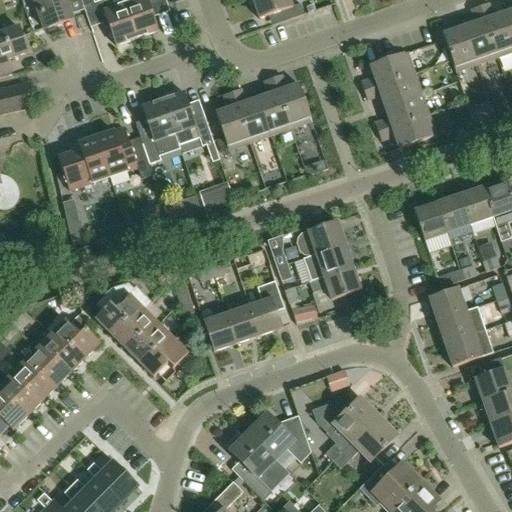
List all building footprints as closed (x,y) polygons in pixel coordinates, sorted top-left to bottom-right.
[(64,0),(33,0),(44,30),(71,21),(64,0)] [(80,0),(83,8),(94,4),(92,0),(80,0)] [(136,40),(124,5),(112,9),(108,0),(106,0),(100,2),(116,48),(136,40)] [(157,33),(145,0),(135,0),(136,1),(124,5),(136,40),(157,33)] [(292,9),(288,0),(251,0),(259,21),(287,11),(290,21),(304,16),(300,6),(292,9)] [(511,54),(511,35),(505,14),(493,18),(489,5),(480,8),(497,59),(511,54)] [(497,59),(480,8),(471,12),(475,25),(464,29),(477,67),(497,59)] [(0,79),(8,78),(3,63),(27,55),(18,29),(0,35),(0,79)] [(477,67),(464,29),(444,35),(443,31),(433,34),(438,47),(445,45),(456,74),(477,67)] [(364,93),(415,76),(407,54),(370,68),(374,80),(361,84),(364,93)] [(384,109),(422,96),(415,76),(364,93),(367,103),(380,98),(384,109)] [(312,124),(298,86),(286,90),(282,77),(273,80),(290,131),(312,124)] [(290,131),(273,80),(264,84),(268,97),(257,101),(270,138),(290,131)] [(0,116),(31,110),(25,86),(0,92),(0,116)] [(270,138),(257,101),(246,104),(241,91),(240,92),(232,95),(250,145),(270,138)] [(194,125),(183,94),(162,101),(175,137),(195,130),(202,149),(213,145),(205,121),(194,125)] [(250,145),(232,95),(223,98),(227,111),(215,115),(228,153),(250,145)] [(378,134),(429,117),(422,96),(384,109),(388,121),(375,125),(378,134)] [(511,109),(511,104),(509,97),(494,103),(498,115),(511,109)] [(175,137),(162,101),(142,109),(152,139),(141,143),(149,167),(161,163),(160,159),(180,152),(175,137)] [(481,121),(476,107),(467,110),(472,124),(481,121)] [(399,151),(436,138),(429,117),(378,134),(381,143),(394,139),(398,151),(399,151)] [(97,139),(111,178),(137,169),(123,130),(97,139)] [(69,193),(111,178),(97,139),(68,149),(70,155),(58,160),(69,193)] [(4,183),(1,184),(0,184),(0,182),(0,211),(1,212),(3,212),(6,212),(8,211),(10,210),(13,209),(14,207),(16,205),(17,203),(18,201),(18,199),(18,197),(18,194),(17,192),(17,190),(15,188),(14,186),(11,185),(9,184),(6,183),(4,183)] [(511,223),(511,200),(507,185),(506,182),(483,190),(493,220),(501,243),(511,239),(511,238),(508,225),(511,223)] [(227,186),(200,196),(204,210),(232,200),(227,186)] [(493,220),(483,190),(460,198),(470,228),(493,220)] [(470,228),(460,198),(437,206),(447,235),(470,228)] [(79,232),(73,202),(63,205),(72,243),(83,241),(84,239),(83,234),(79,232)] [(447,235),(437,206),(414,213),(424,243),(447,235)] [(165,224),(161,207),(141,211),(145,228),(165,224)] [(184,218),(180,207),(165,213),(168,223),(171,222),(184,218)] [(308,233),(308,234),(302,236),(299,240),(298,245),(300,253),(305,256),(309,258),(315,256),(316,256),(316,257),(345,247),(337,223),(308,233)] [(497,258),(492,244),(479,249),(484,262),(497,258)] [(353,269),(345,247),(316,257),(316,256),(304,260),(308,272),(311,273),(314,282),(314,283),(353,269)] [(272,256),(277,270),(286,267),(282,253),(272,256)] [(250,267),(247,258),(233,262),(237,272),(250,267)] [(460,272),(463,282),(477,278),(474,267),(471,268),(468,259),(458,262),(461,271),(460,272)] [(500,270),(497,260),(483,265),(486,274),(500,270)] [(211,270),(214,279),(228,275),(225,265),(211,270)] [(291,281),(286,267),(277,270),(282,284),(291,281)] [(165,283),(168,287),(180,276),(173,268),(160,273),(167,281),(165,283)] [(361,293),(353,269),(314,283),(314,282),(309,284),(312,292),(315,294),(327,290),(331,303),(350,296),(361,293)] [(214,279),(211,270),(198,275),(201,284),(214,279)] [(460,272),(446,276),(450,287),(463,282),(460,272)] [(283,330),(277,313),(284,311),(275,284),(258,290),(262,304),(250,309),(260,338),(283,330)] [(130,327),(145,312),(152,305),(136,289),(134,291),(128,286),(111,291),(98,305),(104,311),(96,319),(96,320),(95,321),(110,336),(124,321),(130,327)] [(497,304),(507,300),(502,286),(492,289),(497,304)] [(180,305),(189,302),(185,288),(174,292),(179,306),(180,305)] [(299,304),(294,290),(285,293),(290,307),(299,304)] [(368,291),(350,296),(355,310),(372,304),(368,291)] [(466,314),(458,291),(429,301),(437,324),(466,314)] [(507,300),(497,304),(501,316),(511,312),(507,300)] [(180,305),(179,306),(184,318),(194,315),(189,302),(180,305)] [(315,316),(314,307),(294,312),(296,320),(315,316)] [(260,338),(250,309),(227,316),(237,346),(260,338)] [(144,341),(159,326),(145,312),(130,327),(124,321),(110,336),(124,350),(139,336),(144,341)] [(474,336),(466,314),(437,324),(444,346),(474,336)] [(22,316),(12,326),(19,333),(29,323),(22,316)] [(237,346),(227,316),(204,324),(214,353),(237,346)] [(85,361),(100,346),(84,331),(87,328),(78,318),(70,326),(66,322),(51,336),(65,351),(70,346),(85,361)] [(19,333),(12,326),(1,336),(8,344),(19,333)] [(159,355),(173,341),(159,326),(144,341),(139,336),(124,350),(138,364),(153,350),(159,355)] [(485,332),(474,336),(444,346),(452,369),(493,356),(485,332)] [(71,375),(85,361),(70,346),(65,351),(51,336),(37,351),(51,365),(56,361),(71,375)] [(188,355),(173,341),(159,355),(153,350),(138,364),(153,379),(157,375),(166,383),(175,373),(173,371),(188,355)] [(56,390),(71,375),(56,361),(51,365),(37,351),(22,365),(37,380),(41,375),(56,390)] [(511,394),(504,370),(500,360),(478,368),(482,378),(474,381),(482,404),(511,394)] [(37,380),(22,365),(8,380),(22,394),(27,389),(42,404),(56,390),(41,375),(37,380)] [(349,387),(344,373),(335,376),(340,390),(349,387)] [(27,418),(42,404),(27,389),(22,394),(8,380),(0,387),(0,400),(8,409),(13,404),(27,418)] [(511,394),(482,404),(490,427),(511,418),(511,394)] [(333,464),(377,421),(358,402),(354,407),(344,396),(334,406),(311,415),(316,427),(326,437),(336,446),(326,457),(333,464)] [(12,433),(27,418),(13,404),(8,409),(0,400),(0,436),(0,437),(3,434),(8,429),(12,433)] [(311,456),(298,419),(276,426),(266,416),(246,435),(275,464),(286,452),(300,467),(311,456)] [(511,444),(511,418),(490,427),(498,450),(511,444)] [(395,439),(377,421),(333,464),(341,472),(358,454),(369,465),(395,439)] [(263,475),(275,464),(246,435),(241,441),(239,438),(235,439),(228,445),(228,449),(230,452),(228,454),(239,465),(231,473),(262,505),(278,489),(263,475)] [(89,469),(86,472),(96,482),(103,475),(93,465),(89,469)] [(103,475),(96,482),(98,485),(117,503),(120,505),(137,488),(113,465),(103,475)] [(393,511),(420,486),(401,467),(391,476),(383,468),(358,493),(376,510),(384,502),(393,511)] [(74,484),(70,489),(76,495),(78,497),(79,498),(86,492),(84,490),(76,482),(74,484)] [(86,492),(79,498),(81,500),(93,511),(113,511),(120,505),(117,503),(98,485),(96,482),(91,486),(86,492)] [(434,493),(424,483),(420,486),(393,511),(392,511),(429,511),(438,504),(430,496),(434,493)] [(444,503),(456,491),(449,483),(437,495),(444,503)] [(226,511),(243,496),(233,486),(208,510),(210,511),(226,511)] [(66,493),(63,495),(73,505),(79,498),(78,497),(76,495),(70,489),(66,493)] [(43,495),(36,502),(46,511),(53,505),(50,501),(43,495)] [(93,511),(81,500),(79,498),(73,505),(65,511),(93,511)]
